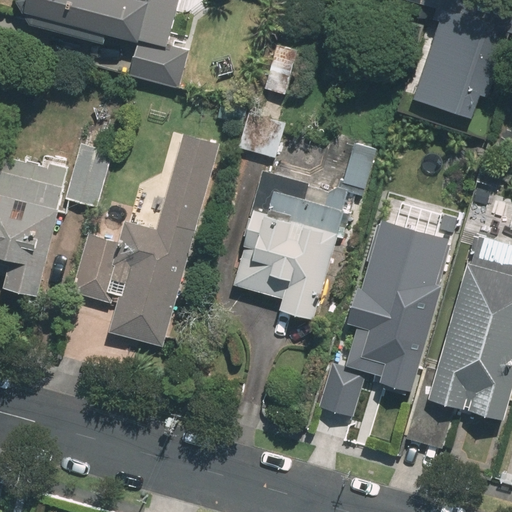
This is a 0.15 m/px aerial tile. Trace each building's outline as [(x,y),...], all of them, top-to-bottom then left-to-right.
[(169,49),(181,0),(32,0),(29,12),(169,49)] [(432,0),(368,0),(429,16),(432,0)] [(504,42),(443,21),(418,95),(478,116),(504,42)] [(300,43),(283,38),(269,85),(287,90),(300,43)] [(281,157),(291,121),(259,111),(248,147),(281,157)] [(172,343),(225,143),(188,133),(163,225),(131,217),(126,239),(91,230),(76,290),(110,299),(103,326),(143,336),(172,343)] [(116,146),(86,138),(71,198),(100,205),(116,146)] [(381,144),(359,138),(347,179),(370,185),(381,144)] [(0,274),(41,285),(72,165),(0,146),(0,274)] [(321,319),(360,188),(336,181),(334,187),(269,167),(235,280),(287,296),(284,308),(321,319)] [(417,391),(462,235),(416,221),(405,260),(373,250),(345,346),(356,349),(353,361),(390,371),(387,382),(417,391)] [(511,240),(479,232),(434,399),(511,419),(511,240)]
